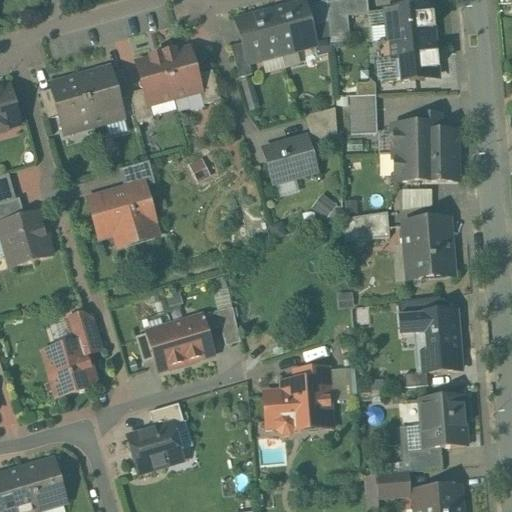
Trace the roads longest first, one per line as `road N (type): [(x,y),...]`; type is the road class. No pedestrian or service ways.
road 1 (residential): [(470,0),(505,410)]
road 2 (residential): [(106,511),(81,424),(0,447)]
road 3 (residential): [(184,0),(16,48)]
road 4 (residential): [(16,48),(59,215)]
road 5 (residential): [(205,0),(240,129)]
